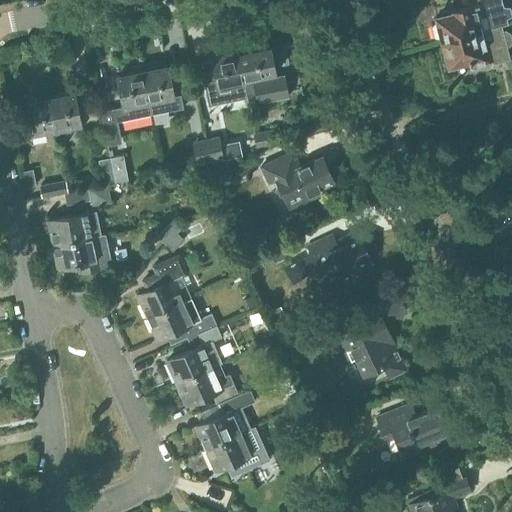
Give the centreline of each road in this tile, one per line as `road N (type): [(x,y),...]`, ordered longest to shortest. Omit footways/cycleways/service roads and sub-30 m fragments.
road 1 (residential): [(511,418),(328,0)]
road 2 (residential): [(83,511),(148,484),(152,459),(95,318),(78,306),(31,311)]
road 3 (residential): [(54,511),(52,424),(31,311)]
road 4 (residential): [(31,311),(0,159)]
road 5 (residential): [(0,24),(123,0)]
